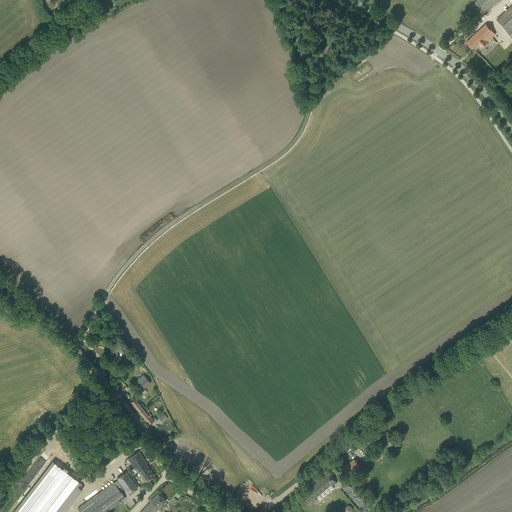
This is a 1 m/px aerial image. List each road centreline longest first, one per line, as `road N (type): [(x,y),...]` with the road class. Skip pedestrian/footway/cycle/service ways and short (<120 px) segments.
road 1 (unclassified): [(253,511),(511,319)]
road 2 (tertiary): [(511,125),(440,54),(348,0)]
road 3 (unclassified): [(227,511),(163,472),(119,398)]
road 4 (track): [(0,300),(59,331),(106,384)]
road 5 (track): [(0,465),(106,384)]
